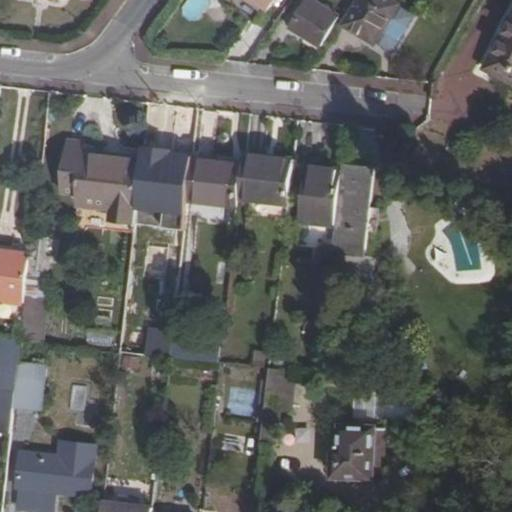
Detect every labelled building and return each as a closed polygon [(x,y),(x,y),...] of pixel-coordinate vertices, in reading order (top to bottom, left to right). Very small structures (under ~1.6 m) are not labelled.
[(253,0),(274,15),(284,0),(253,0)] [(311,0),(295,25),(328,45),(345,16),(316,0),(311,0)] [(399,10),(381,0),(364,0),(352,22),(382,40),(399,10)] [(511,20),(488,67),(511,78),(511,20)] [(126,206),(124,223),(136,224),(143,158),(86,151),(86,139),(72,138),(66,192),(80,194),(80,204),(108,208),(108,205),(126,206)] [(250,153),(249,161),(246,197),(295,202),(300,158),(250,153)] [(249,161),(199,156),(195,197),(245,203),(246,197),(249,161)] [(349,169),(350,163),(313,160),(312,165),(349,169)] [(380,166),(350,163),(349,169),(343,223),(340,244),(343,244),(371,247),(380,166)] [(343,223),(349,169),(312,165),(307,219),(343,223)] [(245,203),(195,197),(193,210),(204,211),(204,219),(243,223),(245,203)] [(113,222),(124,223),(126,206),(108,205),(108,208),(113,209),(113,222)] [(70,226),(42,222),(38,252),(34,293),(52,295),(53,288),(56,255),(67,255),(70,226)] [(371,253),(371,247),(343,244),(342,251),(371,253)] [(34,293),(38,252),(0,247),(0,289),(11,290),(11,294),(34,296),(34,293)] [(58,288),(53,288),(52,295),(51,309),(47,340),(53,341),(58,288)] [(51,309),(52,295),(34,293),(34,296),(32,308),(51,309)] [(29,338),(47,340),(51,309),(32,308),(29,338)] [(177,354),(180,327),(160,325),(156,352),(177,354)] [(0,374),(0,429),(18,432),(21,404),(24,378),(24,377),(26,359),(29,338),(4,335),(0,374)] [(24,377),(49,380),(51,363),(26,359),(24,377)] [(300,400),(304,368),(277,366),(276,379),(289,380),(287,400),(300,400)] [(21,404),(47,407),(49,380),(24,377),(24,378),(21,404)] [(276,379),(269,439),(282,440),(287,400),(289,380),(276,379)] [(74,385),(72,408),(83,409),(85,386),(74,385)] [(87,425),(98,426),(101,403),(89,402),(87,425)] [(362,426),(354,426),(351,448),(346,447),(343,474),(381,479),(382,470),(388,471),(390,456),(394,456),(397,430),(381,428),(381,425),(362,424),(362,426)] [(54,459),(55,454),(28,451),(24,484),(96,490),(101,443),(69,440),(68,454),(67,460),(54,459)] [(160,511),(161,505),(110,500),(109,511),(160,511)]
